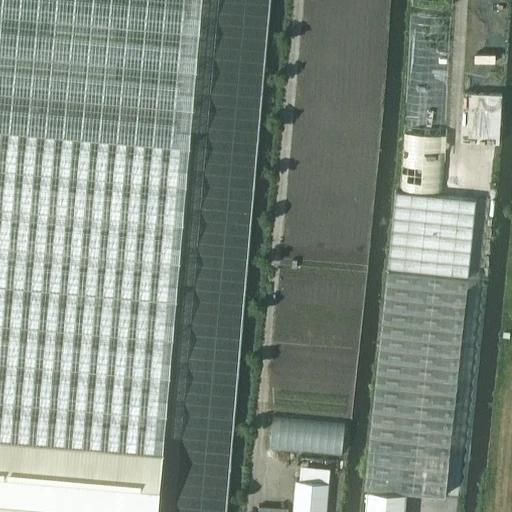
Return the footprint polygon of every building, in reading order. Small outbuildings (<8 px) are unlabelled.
[(0,0),(0,511),(155,511),(160,452),(198,0),(0,0)] [(464,92),(461,141),(500,143),(502,94),(464,92)] [(367,487),(365,511),(404,511),(407,492),(445,496),(476,199),(441,196),(395,191),(364,487),(367,487)] [(511,511),(511,268),(489,475),(484,511),(511,511)] [(325,511),(328,482),(295,480),(292,511),(325,511)]
